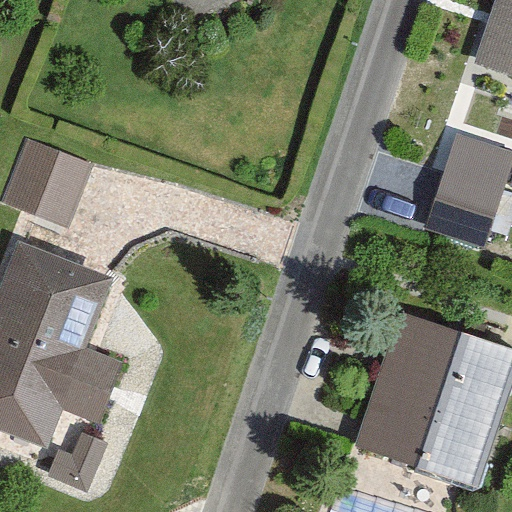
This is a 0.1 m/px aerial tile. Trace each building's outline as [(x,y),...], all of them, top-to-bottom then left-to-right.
[(511,0),(487,0),(466,63),(511,79),(511,0)] [(433,225),(499,238),(511,168),(511,141),(452,129),(433,225)] [(28,130),(6,198),(72,219),(95,152),(28,130)] [(122,278),(1,238),(0,242),(0,443),(61,464),(122,278)] [(506,347),(388,303),(338,438),(457,481),(506,347)]
